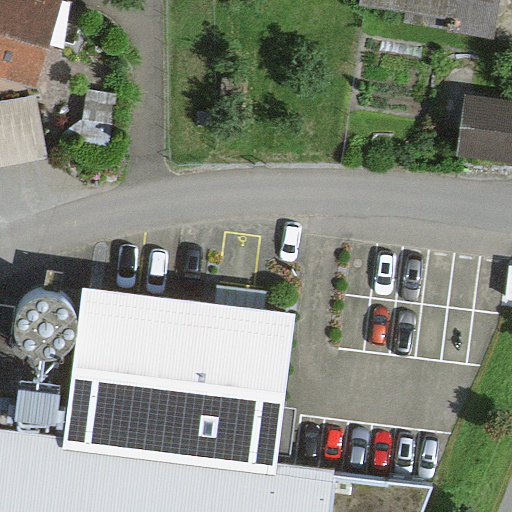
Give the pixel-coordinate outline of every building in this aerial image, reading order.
[(0,0),(0,64),(37,75),(48,35),(57,0),(0,0)] [(504,0),(359,0),(359,9),(403,15),(401,25),(500,38),(504,0)] [(511,101),(464,96),(457,158),(511,163),(511,101)] [(0,157),(42,150),(32,99),(0,105),(0,157)] [(86,305),(69,437),(274,464),(295,310),(252,305),(89,283),(86,305)] [(0,294),(0,511),(420,511),(432,482),(274,464),(69,437),(86,305),(0,294)]
